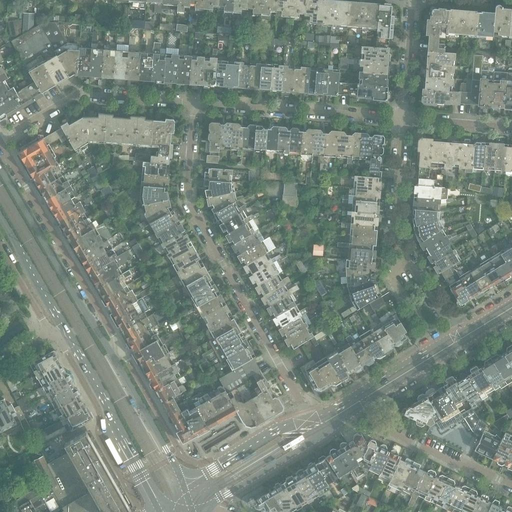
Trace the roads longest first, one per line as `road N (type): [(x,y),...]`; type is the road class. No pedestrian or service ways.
road 1 (residential): [(193,102),(188,197),(307,419)]
road 2 (residential): [(114,360),(118,345),(0,143)]
road 3 (secondary): [(114,360),(0,167)]
road 4 (residential): [(402,119),(193,102)]
road 5 (secondary): [(61,329),(159,511)]
road 6 (residential): [(511,486),(456,465),(354,404)]
road 7 (tertiary): [(204,504),(260,475),(328,420)]
road 8 (secondary): [(185,491),(114,360)]
road 9 (residential): [(409,260),(393,225),(402,119)]
road 10 (tertiary): [(307,419),(274,430),(185,491)]
road 11 (secondary): [(0,222),(61,329)]
road 12 (tertiary): [(459,340),(354,404)]
